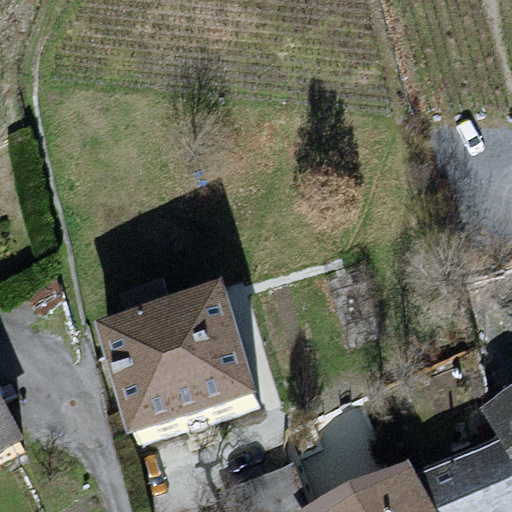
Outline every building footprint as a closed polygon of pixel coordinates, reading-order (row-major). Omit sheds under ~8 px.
[(225,312),(101,346),(125,464),(255,428),(225,312)] [(511,404),(474,428),(511,490),(511,404)] [(0,478),(30,465),(0,407),(0,478)] [(511,511),(511,490),(492,460),(413,492),(421,511),(511,511)] [(421,511),(413,492),(365,511),(421,511)]
